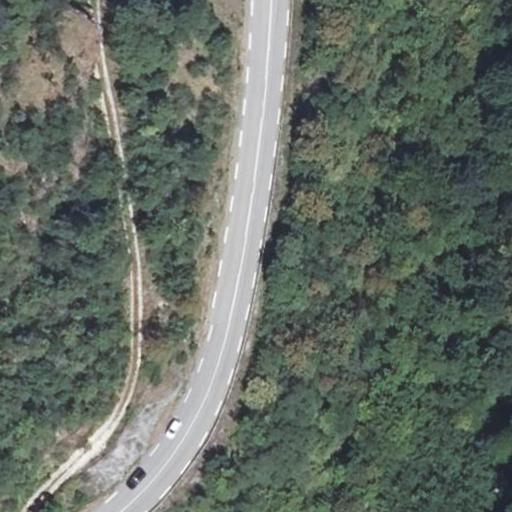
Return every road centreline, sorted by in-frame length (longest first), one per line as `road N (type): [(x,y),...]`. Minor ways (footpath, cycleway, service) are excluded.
road 1 (track): [(31,511),(96,450),(134,381),(131,206),(104,83),(96,0)]
road 2 (secondary): [(272,0),(265,111),(231,325),(210,396),(179,453),(126,511)]
road 3 (track): [(501,511),(504,450),(473,257),(476,169),(506,0)]
